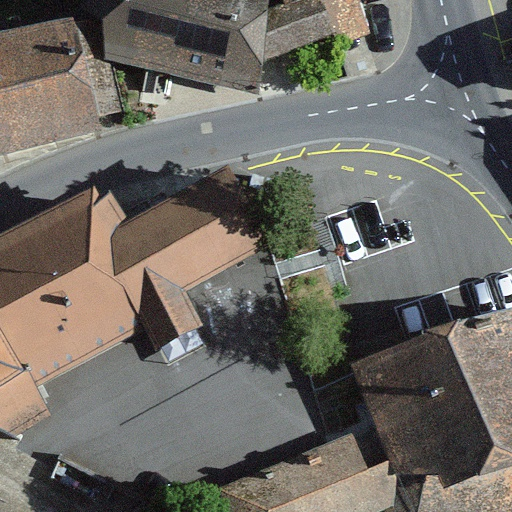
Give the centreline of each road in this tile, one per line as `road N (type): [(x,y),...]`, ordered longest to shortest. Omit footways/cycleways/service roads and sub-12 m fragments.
road 1 (unclassified): [(0,209),(84,170),(164,146),(463,89)]
road 2 (tertiary): [(463,89),(511,202)]
